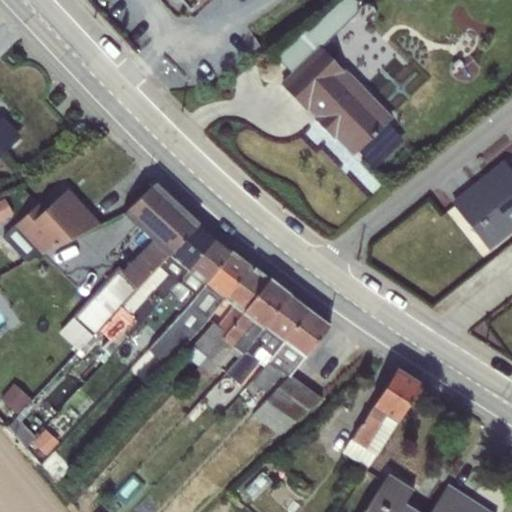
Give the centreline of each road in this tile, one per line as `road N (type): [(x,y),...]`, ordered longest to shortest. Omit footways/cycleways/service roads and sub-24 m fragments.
road 1 (secondary): [(320,279),(228,207),(22,0)]
road 2 (unclassified): [(320,279),(336,252),(511,114)]
road 3 (secondary): [(511,406),(320,279)]
